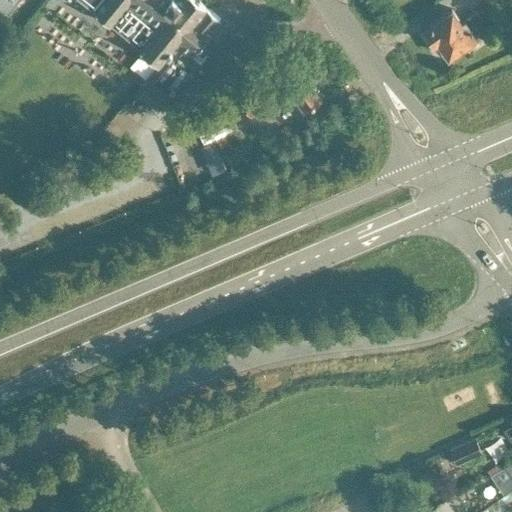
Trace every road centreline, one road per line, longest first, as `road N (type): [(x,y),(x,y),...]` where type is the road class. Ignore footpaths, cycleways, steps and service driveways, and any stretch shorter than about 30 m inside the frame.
road 1 (unclassified): [(0,459),(209,371),(307,347),(424,333),(511,294)]
road 2 (unclassified): [(0,398),(462,197)]
road 3 (unclassified): [(439,163),(0,349)]
road 4 (unclassified): [(439,163),(325,0)]
